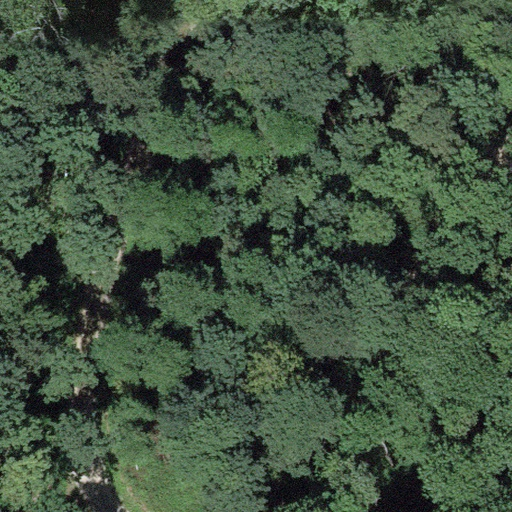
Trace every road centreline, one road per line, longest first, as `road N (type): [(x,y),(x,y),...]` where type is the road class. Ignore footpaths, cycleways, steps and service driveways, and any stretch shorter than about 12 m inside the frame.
road 1 (track): [(116,511),(85,467),(79,417),(86,316),(193,0)]
road 2 (track): [(511,145),(490,161),(445,232),(395,353),(305,511)]
